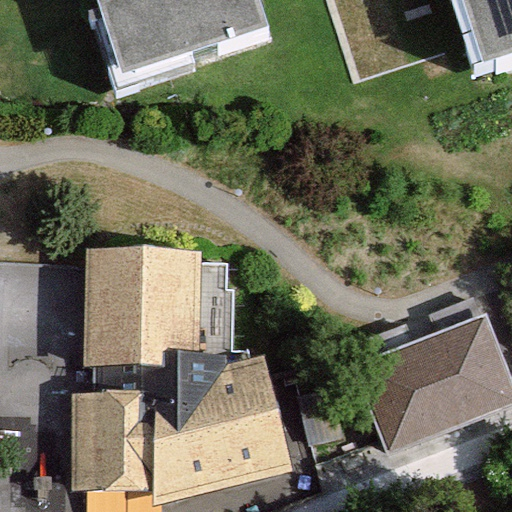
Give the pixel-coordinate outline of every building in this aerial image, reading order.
[(149,0),(96,18),(122,94),(275,42),(260,0),(149,0)] [(511,0),(471,0),(503,98),(511,95),(511,0)] [(89,259),(87,381),(206,383),(208,261),(89,259)] [(511,400),(487,325),(355,368),(384,458),(511,416),(511,400)] [(267,366),(206,383),(87,381),(86,502),(205,504),(297,473),(267,366)]
